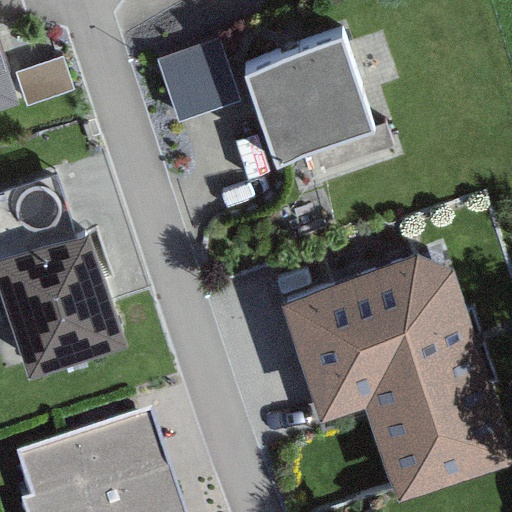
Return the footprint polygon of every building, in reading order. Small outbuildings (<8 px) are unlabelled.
[(345,27),(247,60),(280,154),(377,121),(345,27)] [(239,93),(220,38),(164,57),(184,113),(239,93)] [(0,108),(13,104),(0,62),(0,108)] [(0,265),(32,362),(122,333),(87,227),(78,230),(58,169),(0,187),(0,265)] [(374,405),(409,501),(511,465),(511,453),(451,282),(418,267),(291,312),(329,421),(374,405)] [(180,511),(153,430),(14,476),(25,511),(180,511)]
